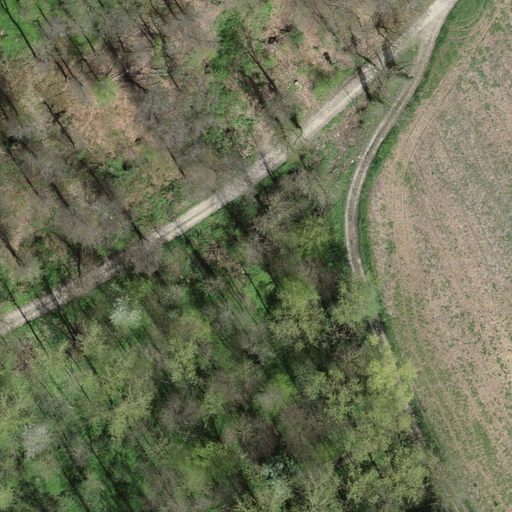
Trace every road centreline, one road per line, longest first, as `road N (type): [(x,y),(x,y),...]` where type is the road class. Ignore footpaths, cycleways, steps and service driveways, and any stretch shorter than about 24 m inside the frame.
road 1 (track): [(0,326),(241,187),(375,84),(451,0)]
road 2 (track): [(453,503),(351,283),(352,197),(452,0)]
